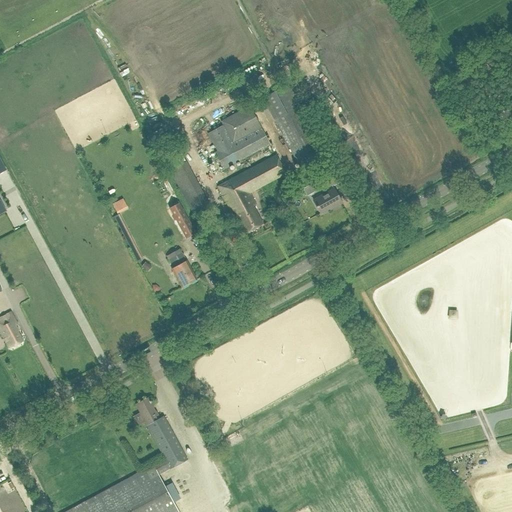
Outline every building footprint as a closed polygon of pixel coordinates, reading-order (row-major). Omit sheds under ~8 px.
[(299,167),(325,153),(288,85),(262,99),(299,167)] [(207,134),(207,135),(212,144),(206,148),(210,156),(214,153),(223,169),(269,144),(249,107),(220,122),(222,126),(207,134)] [(195,125),(201,131),(208,124),(201,118),(195,125)] [(171,164),(186,158),(181,146),(166,153),(171,164)] [(275,155),(217,186),(229,209),(231,207),(245,233),(262,224),(252,205),(255,205),(249,194),(285,174),(275,155)] [(320,180),(326,189),(340,181),(335,171),(320,180)] [(187,183),(189,191),(202,188),(200,180),(187,183)] [(320,214),(333,207),(334,207),(341,203),(333,188),(313,200),(320,214)] [(187,238),(197,233),(181,202),(171,208),(187,238)] [(181,288),(197,279),(186,261),(181,253),(168,260),(173,268),(171,270),(181,288)] [(0,317),(0,332),(8,349),(22,342),(14,326),(17,325),(11,312),(0,317)] [(164,459),(169,469),(170,469),(187,460),(163,416),(160,418),(148,397),(134,405),(164,459)] [(66,511),(177,511),(158,475),(169,469),(164,459),(66,511)]
